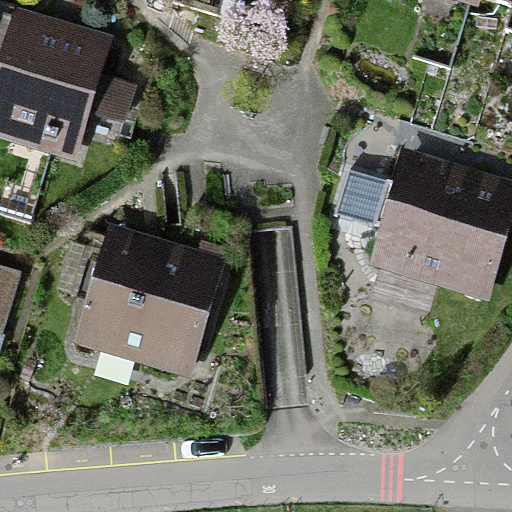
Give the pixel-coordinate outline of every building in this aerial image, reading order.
[(511,0),(405,0),(404,5),(482,29),(490,0),(511,0)] [(0,99),(0,151),(81,173),(115,51),(21,25),(0,99)] [(348,161),(336,224),(372,231),(385,169),(348,161)] [(511,256),(511,193),(411,165),(377,280),(495,314),(511,256)] [(114,244),(81,360),(195,392),(228,276),(114,244)]
